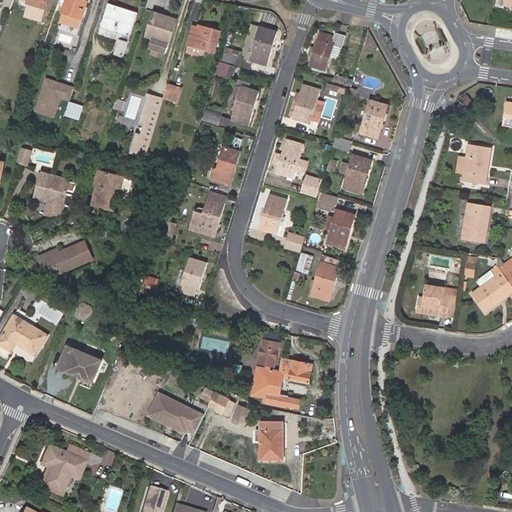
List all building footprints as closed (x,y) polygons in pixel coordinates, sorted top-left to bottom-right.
[(47,15),(53,0),(26,0),(32,2),(30,9),(47,15)] [(93,3),(85,0),(72,0),(68,12),(88,19),(93,3)] [(122,39),(118,49),(129,54),(142,14),(114,5),(107,26),(124,32),(122,39)] [(169,51),(178,26),(165,21),(166,16),(158,13),(150,33),(157,36),(153,46),(169,51)] [(178,26),(180,21),(166,16),(165,21),(178,26)] [(203,35),(197,33),(193,43),(218,52),(224,32),(205,25),(204,27),(204,29),(204,30),(203,35)] [(104,34),(122,39),(124,32),(107,26),(104,34)] [(246,60),(253,62),(264,30),(256,27),(246,60)] [(264,30),(253,62),(270,67),(280,35),(264,30)] [(326,33),(325,35),(321,47),(319,46),(316,45),(310,66),(327,71),(333,50),(341,52),(347,35),(335,32),(334,36),(326,33)] [(325,35),(326,33),(320,32),(316,45),(319,46),(321,47),(325,35)] [(218,52),(193,43),(191,52),(215,60),(218,52)] [(226,55),(224,63),(229,65),(234,66),(237,67),(239,59),(226,55)] [(224,63),(222,63),(218,76),(235,82),(239,69),(234,67),(234,66),(229,65),(224,63)] [(335,74),(333,81),(351,86),(353,79),(335,74)] [(76,86),(46,77),(35,111),(54,117),(60,98),(71,102),(76,86)] [(185,86),(172,82),(167,95),(181,99),(185,86)] [(349,88),(333,84),(332,89),(339,91),(339,90),(348,92),(349,88)] [(318,102),(322,91),(305,85),(294,119),(312,125),(313,121),(314,116),(318,102)] [(251,127),(262,93),(244,88),(233,121),(251,127)] [(146,159),(165,103),(150,98),(141,125),(145,127),(142,136),(138,134),(131,154),(146,159)] [(77,119),(82,104),(73,101),(68,116),(77,119)] [(379,140),(389,106),(372,101),(361,134),(379,140)] [(313,121),(320,123),(325,104),(318,102),(314,116),(313,121)] [(89,107),(82,104),(77,119),(84,121),(89,107)] [(209,109),(206,122),(222,127),(226,115),(209,109)] [(354,132),(340,127),(337,135),(351,140),(354,132)] [(336,138),(334,147),(349,153),(352,144),(336,138)] [(305,146),(288,141),(282,158),(279,167),(277,175),(294,180),(296,174),(304,176),(308,164),(300,161),(305,146)] [(492,148),(469,144),(464,180),(486,184),(492,148)] [(209,179),(215,181),(225,147),(220,146),(209,179)] [(225,147),(215,181),(231,187),(243,153),(225,147)] [(28,162),(31,150),(23,148),(19,160),(28,162)] [(362,194),(373,161),(355,155),(345,189),(362,194)] [(279,167),(282,158),(277,156),(273,166),(279,167)] [(125,177),(105,172),(102,187),(100,186),(96,203),(119,208),(125,177)] [(72,181),(44,173),(38,196),(53,200),(65,203),(72,181)] [(306,177),(300,194),(316,199),(321,182),(306,177)] [(339,198),(320,192),(317,200),(336,206),(339,198)] [(225,207),(225,206),(227,199),(210,194),(204,215),(197,212),(191,233),(213,239),(215,231),(218,232),(225,207)] [(277,235),(288,201),(270,196),(260,230),(277,235)] [(65,203),(53,200),(51,209),(63,212),(65,203)] [(336,206),(317,200),(316,206),(335,212),(336,206)] [(491,206),(468,203),(463,239),(485,242),(491,206)] [(345,248),(355,216),(338,211),(328,243),(345,248)] [(171,239),(175,224),(168,223),(164,237),(171,239)] [(298,243),(288,240),(284,250),(299,254),(304,239),(300,238),(298,243)] [(63,253),(43,260),(51,278),(87,264),(80,248),(63,253)] [(42,256),(43,260),(63,253),(62,250),(42,256)] [(316,257),(304,253),(298,270),(311,275),(316,257)] [(476,276),(480,256),(471,255),(467,275),(476,276)] [(341,261),(326,257),(324,263),(339,267),(341,261)] [(511,258),(505,263),(505,264),(500,268),(511,284),(511,258)] [(199,292),(207,265),(189,259),(180,286),(183,287),(180,294),(194,299),(196,291),(199,292)] [(324,263),(314,296),(332,301),(342,268),(339,267),(324,263)] [(511,284),(500,268),(498,266),(494,269),(498,275),(473,292),(487,312),(511,293),(511,284)] [(153,298),(158,281),(146,277),(145,282),(138,280),(136,288),(143,290),(141,294),(153,298)] [(447,317),(450,302),(443,300),(445,287),(428,284),(425,297),(420,296),(417,312),(447,317)] [(452,288),(445,287),(443,300),(450,302),(451,296),(452,288)] [(450,302),(447,317),(458,319),(462,298),(451,296),(450,302)] [(37,353),(50,334),(17,313),(0,339),(14,348),(19,340),(37,353)] [(268,370),(271,371),(272,367),(276,368),(281,344),(265,341),(260,365),(268,366),(268,370)] [(58,368),(66,371),(67,368),(75,371),(76,370),(84,374),(84,375),(93,379),(101,361),(68,346),(58,368)] [(267,370),(262,401),(270,403),(270,405),(286,409),(287,406),(298,409),(300,399),(288,397),(288,395),(284,394),(287,379),(310,383),(312,369),(306,368),(307,362),(282,357),(279,372),(271,371),(268,370),(267,370)] [(67,368),(66,371),(91,383),(93,379),(84,375),(84,374),(76,370),(75,371),(67,368)] [(253,400),(262,401),(267,370),(259,368),(253,400)] [(201,399),(211,403),(215,394),(205,390),(201,399)] [(206,415),(159,392),(148,416),(195,439),(206,415)] [(236,403),(215,394),(211,403),(208,408),(229,418),(236,403)] [(249,413),(239,407),(230,423),(240,428),(249,413)] [(263,458),(285,458),(285,421),(263,421),(263,440),(263,458)] [(85,464),(64,456),(49,449),(43,464),(49,467),(40,485),(63,495),(71,476),(78,480),(85,464)] [(87,460),(66,451),(64,456),(85,464),(87,460)] [(162,511),(169,490),(151,484),(141,511),(162,511)] [(218,511),(223,496),(219,495),(215,510),(218,511)] [(192,506),(177,502),(173,511),(207,511),(199,509),(196,510),(194,509),(192,506)]
